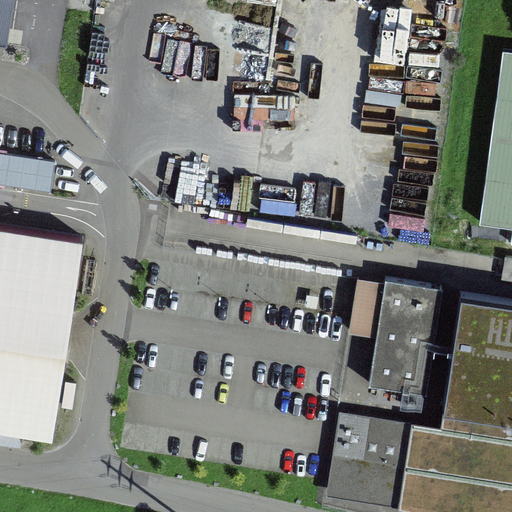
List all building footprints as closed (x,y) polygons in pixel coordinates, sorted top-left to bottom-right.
[(0,0),(0,42),(17,45),(24,0),(0,0)] [(511,56),(488,225),(511,228),(511,56)] [(0,184),(60,194),(65,164),(0,153),(0,184)] [(89,240),(0,226),(0,429),(59,438),(89,240)] [(458,262),(402,253),(398,282),(453,290),(458,262)] [(398,282),(394,281),(377,385),(436,395),(453,290),(398,282)] [(511,301),(470,295),(452,409),(511,418),(511,301)] [(511,511),(511,441),(348,416),(336,497),(437,511),(511,511)]
